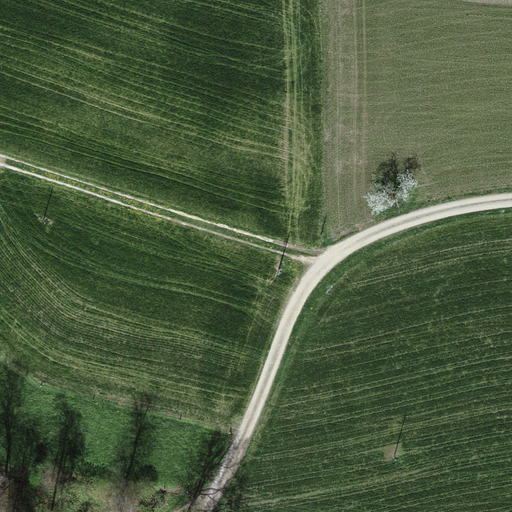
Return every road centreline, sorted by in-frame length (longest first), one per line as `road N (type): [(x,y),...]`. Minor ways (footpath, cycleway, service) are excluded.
road 1 (track): [(320,262),(0,159)]
road 2 (track): [(320,262),(212,494)]
road 3 (track): [(511,200),(411,219),(320,262)]
